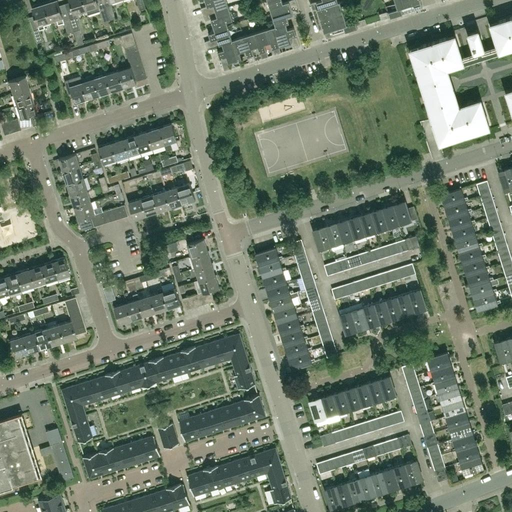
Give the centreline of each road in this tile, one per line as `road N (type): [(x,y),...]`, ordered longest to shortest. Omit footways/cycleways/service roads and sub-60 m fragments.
road 1 (residential): [(511,144),(226,235)]
road 2 (residential): [(288,424),(80,497),(85,511)]
road 3 (residential): [(109,350),(30,142)]
road 4 (residential): [(30,142),(191,92)]
road 5 (residential): [(109,350),(251,307)]
road 6 (residential): [(226,235),(191,92)]
road 7 (residential): [(191,92),(319,52)]
road 8 (residential): [(319,52),(436,14)]
road 9 (residential): [(288,424),(251,307)]
